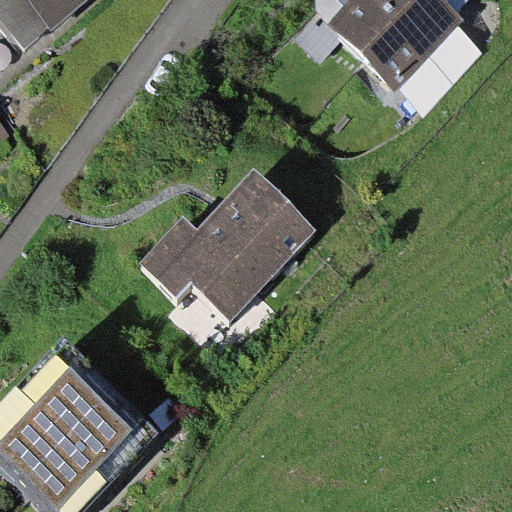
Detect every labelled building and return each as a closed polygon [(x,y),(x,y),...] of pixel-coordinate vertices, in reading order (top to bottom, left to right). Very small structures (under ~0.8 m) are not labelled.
[(3,0),(0,3),(0,18),(26,52),(53,29),(86,0),(3,0)] [(466,30),(431,0),(350,0),(318,37),(398,107),(466,30)] [(0,124),(0,146),(11,139),(0,124)] [(188,244),(173,232),(133,279),(169,309),(180,296),(230,338),(309,244),(238,184),(188,244)] [(21,461),(71,511),(90,511),(156,447),(96,386),(21,461)]
